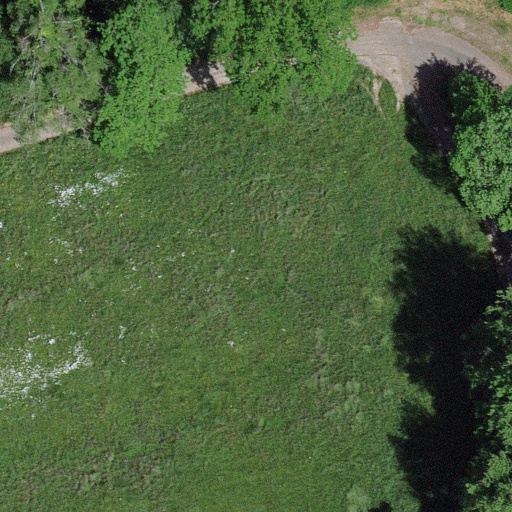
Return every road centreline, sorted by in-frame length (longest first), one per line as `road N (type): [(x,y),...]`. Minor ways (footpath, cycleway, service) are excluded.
road 1 (track): [(0,136),(371,35)]
road 2 (track): [(371,35),(501,215),(511,248)]
road 3 (track): [(371,35),(435,36),(511,64)]
